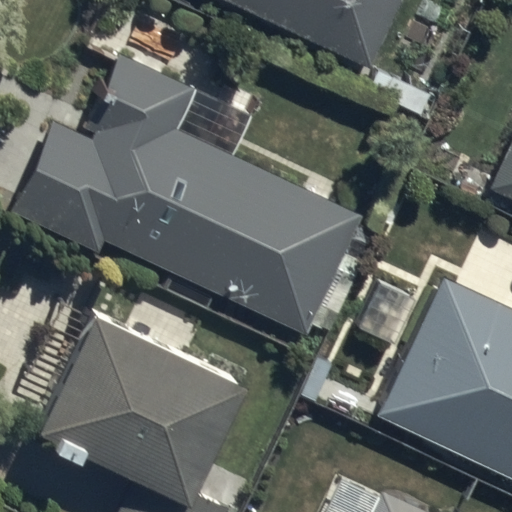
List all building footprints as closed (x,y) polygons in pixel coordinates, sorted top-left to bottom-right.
[(249,0),(363,56),(389,0),(249,0)] [(86,127),(49,111),(8,201),(94,239),(99,229),(324,330),(358,253),(337,244),(356,199),(228,142),(245,103),(112,43),(80,115),(90,119),(86,127)] [(511,122),(486,177),(511,189),(511,122)] [(365,390),(374,394),(371,400),(511,468),(511,300),(437,264),(420,300),(410,295),(414,286),(377,268),(352,320),(390,338),(365,390)] [(29,417),(131,464),(108,511),(212,511),(221,494),(183,476),(237,361),(86,289),(29,417)] [(334,468),(310,511),(446,511),(380,477),(374,488),(334,468)]
